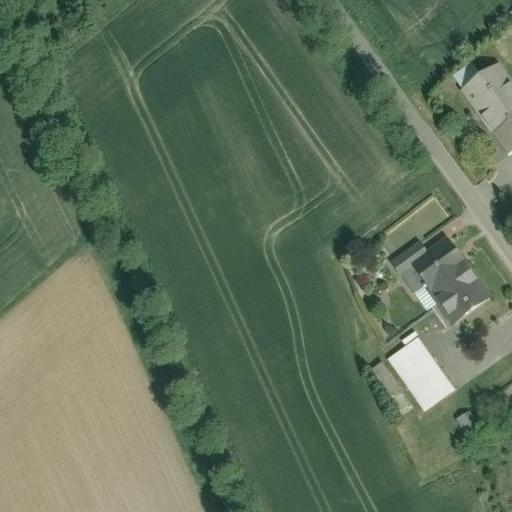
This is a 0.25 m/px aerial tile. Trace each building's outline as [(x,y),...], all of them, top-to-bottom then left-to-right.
[(480,80),(470,65),(451,78),(461,93),(480,80)] [(511,82),(500,66),(480,80),(461,93),(489,133),(492,131),(509,156),(511,153),(511,82)] [(492,297),(449,238),(427,254),(419,243),(388,265),(414,301),(420,297),(428,308),(433,304),(449,327),(492,297)] [(419,339),(389,360),(424,409),(454,388),(419,339)] [(384,364),(370,374),(396,414),(411,404),(384,364)]
